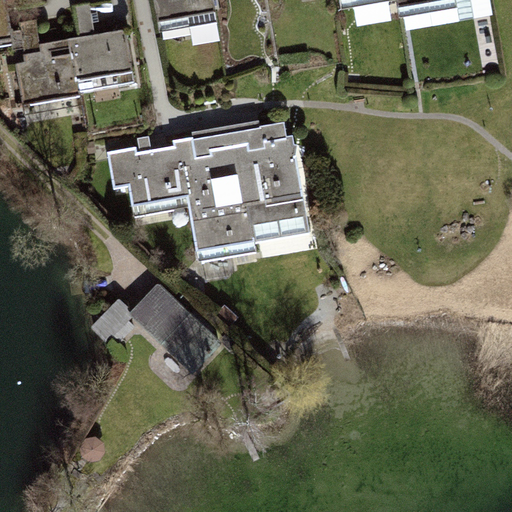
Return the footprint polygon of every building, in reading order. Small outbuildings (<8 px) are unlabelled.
[(0,45),(13,44),(6,0),(0,1),(0,45)] [(156,0),(162,31),(217,22),(213,0),(156,0)] [(340,0),(342,12),(399,2),(398,0),(340,0)] [(403,21),(473,10),(471,0),(398,0),(399,2),(403,21)] [(127,35),(73,44),(82,98),(136,89),(127,35)] [(24,107),(82,98),(73,44),(43,48),(46,64),(18,68),(24,107)] [(297,149),(199,164),(202,177),(186,180),(191,208),(200,262),(256,253),(250,214),(306,205),(297,149)] [(136,217),(191,208),(186,180),(202,177),(199,164),(197,150),(179,153),(181,162),(143,168),(142,160),(111,165),(117,202),(133,199),(136,217)] [(161,287),(157,286),(131,315),(131,318),(190,375),(195,375),(221,348),(221,344),(161,287)] [(130,313),(119,303),(92,331),(107,345),(114,337),(122,344),(135,330),(124,319),(130,313)]
